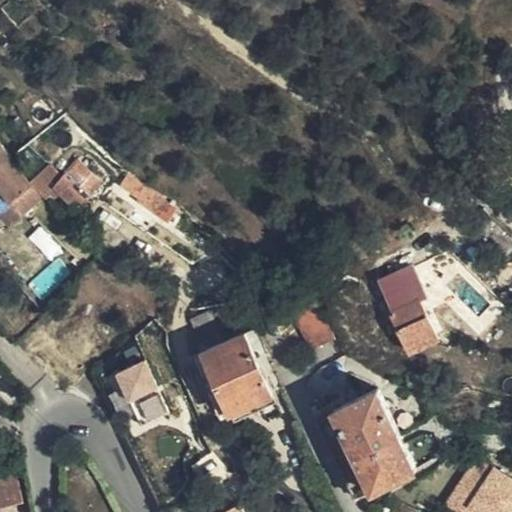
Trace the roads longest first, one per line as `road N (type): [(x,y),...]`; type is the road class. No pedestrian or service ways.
road 1 (tertiary): [(56,415),(87,421),(136,511)]
road 2 (residential): [(348,511),(293,390)]
